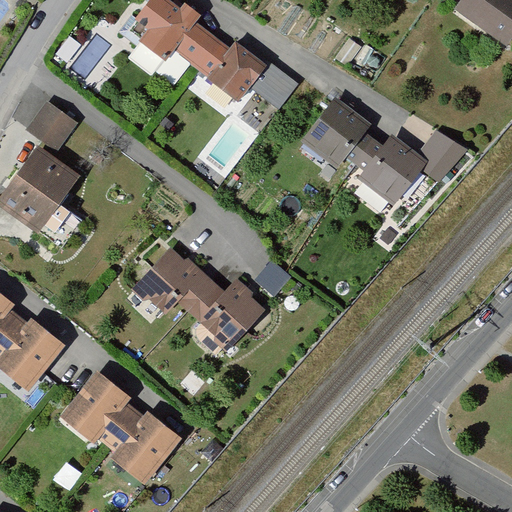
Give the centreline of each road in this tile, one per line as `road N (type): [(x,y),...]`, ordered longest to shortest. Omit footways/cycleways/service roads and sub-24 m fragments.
road 1 (residential): [(511,304),(400,430)]
road 2 (residential): [(511,502),(400,430)]
road 3 (residential): [(68,0),(0,107)]
